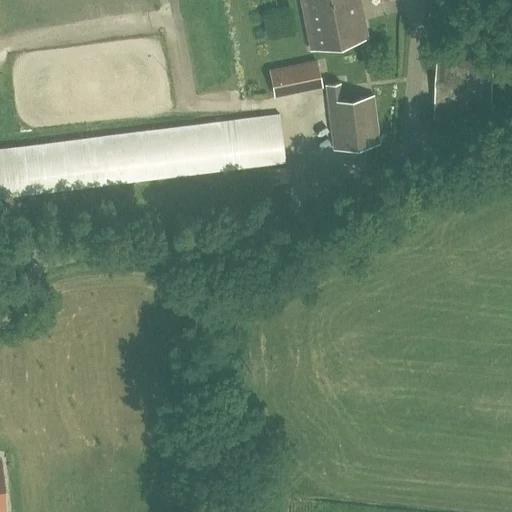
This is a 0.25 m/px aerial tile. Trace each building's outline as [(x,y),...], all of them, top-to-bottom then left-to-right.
[(367,37),(359,0),(301,0),(311,48),(367,37)] [(455,109),(492,111),(495,60),(439,56),(434,120),(454,121),(455,109)] [(317,59),(287,65),(293,93),(323,87),(317,59)] [(380,143),(373,94),(343,99),(341,83),(325,85),(334,150),(380,143)] [(0,148),(0,197),(268,165),(270,170),(281,169),(280,163),(285,162),(279,114),(0,148)]
